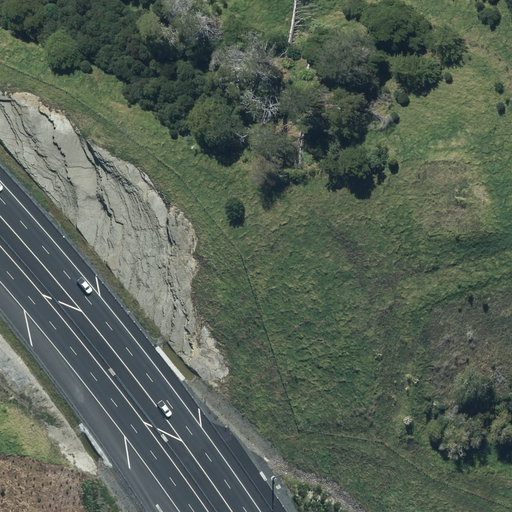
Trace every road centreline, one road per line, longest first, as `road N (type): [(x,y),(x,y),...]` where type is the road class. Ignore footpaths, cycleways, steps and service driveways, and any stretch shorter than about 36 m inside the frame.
road 1 (motorway): [(0,197),(132,356),(242,511)]
road 2 (motorway): [(194,511),(0,262)]
